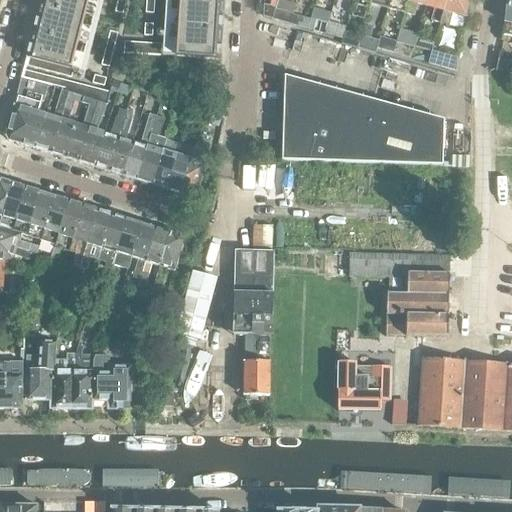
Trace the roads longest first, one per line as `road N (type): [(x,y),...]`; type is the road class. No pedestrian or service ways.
road 1 (residential): [(0,496),(423,505)]
road 2 (unknown): [(247,36),(481,105)]
road 3 (residential): [(187,219),(0,161)]
road 4 (residential): [(225,182),(249,0)]
road 5 (residential): [(134,426),(0,426)]
